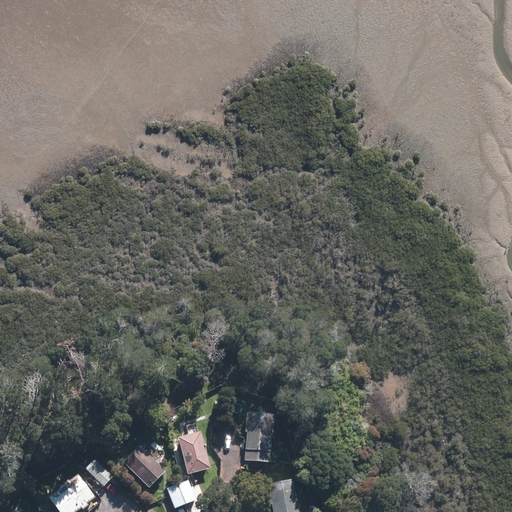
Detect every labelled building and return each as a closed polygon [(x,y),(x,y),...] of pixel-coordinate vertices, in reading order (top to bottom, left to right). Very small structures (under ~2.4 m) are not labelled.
[(268,419),(249,417),(245,458),(265,459),(268,419)] [(198,434),(178,439),(186,470),(205,465),(198,434)] [(136,450),(122,465),(147,488),(161,474),(136,450)] [(94,463),(87,470),(102,485),(109,477),(94,463)] [(74,476),(45,499),(54,511),(75,511),(92,500),(74,476)] [(194,498),(186,480),(167,489),(175,507),(194,498)] [(295,511),(288,480),(267,485),(273,511),(295,511)]
